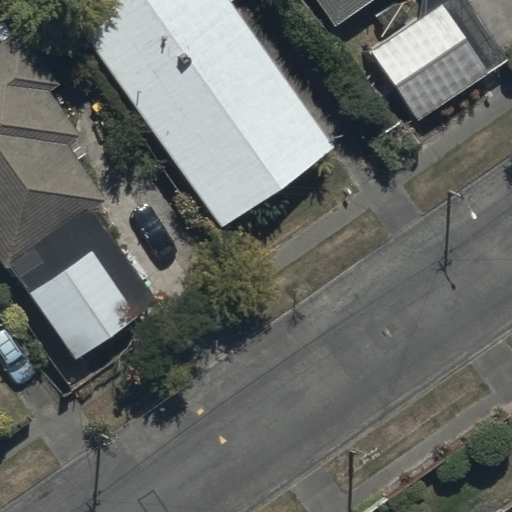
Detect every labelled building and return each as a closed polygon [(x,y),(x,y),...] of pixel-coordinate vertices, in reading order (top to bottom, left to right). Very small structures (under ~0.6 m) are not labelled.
[(236,0),(76,0),(69,5),(220,217),(334,137),(236,0)] [(323,0),(336,17),(358,0),(323,0)] [(485,65),(437,0),(371,49),(418,113),(485,65)] [(56,70),(17,18),(0,30),(0,251),(3,255),(8,250),(83,350),(159,293),(90,201),(104,190),(65,138),(81,126),(46,78),(56,70)] [(507,511),(497,497),(475,511),(507,511)]
